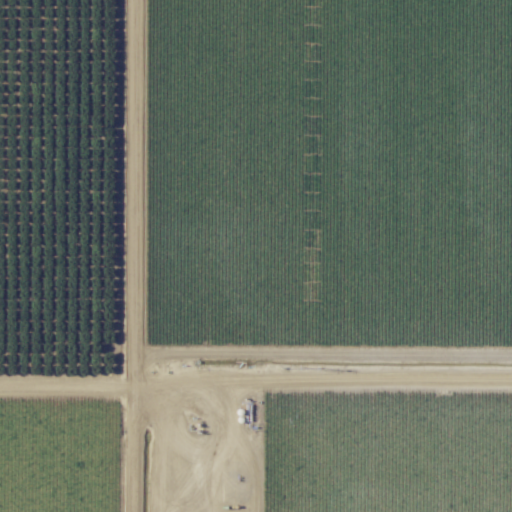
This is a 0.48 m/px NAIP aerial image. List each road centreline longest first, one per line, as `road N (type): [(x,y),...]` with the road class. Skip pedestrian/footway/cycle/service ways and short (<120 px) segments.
road 1 (residential): [(141,511),(145,0)]
road 2 (residential): [(511,382),(143,383)]
road 3 (residential): [(143,383),(0,383)]
